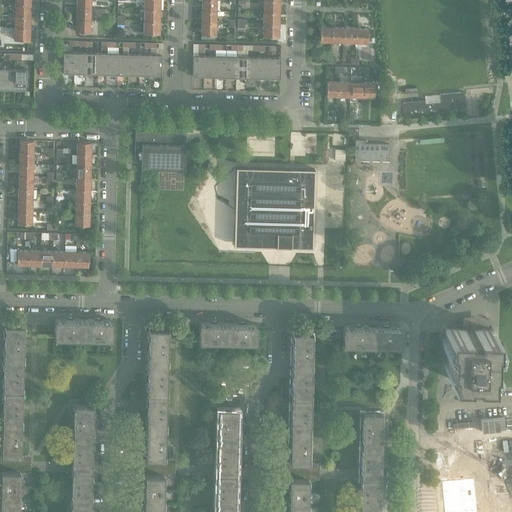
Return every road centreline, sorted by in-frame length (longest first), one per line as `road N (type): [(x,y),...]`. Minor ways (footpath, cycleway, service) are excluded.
road 1 (residential): [(298,0),(297,104),(176,101)]
road 2 (residential): [(106,511),(107,403),(132,360),(132,305)]
road 3 (residential): [(251,511),(254,404),(275,368),(275,308)]
road 4 (residential): [(410,511),(415,311)]
road 5 (residential): [(107,304),(111,132)]
road 6 (residential): [(1,300),(5,129)]
road 7 (residential): [(132,305),(275,308)]
road 8 (residential): [(275,308),(415,311)]
